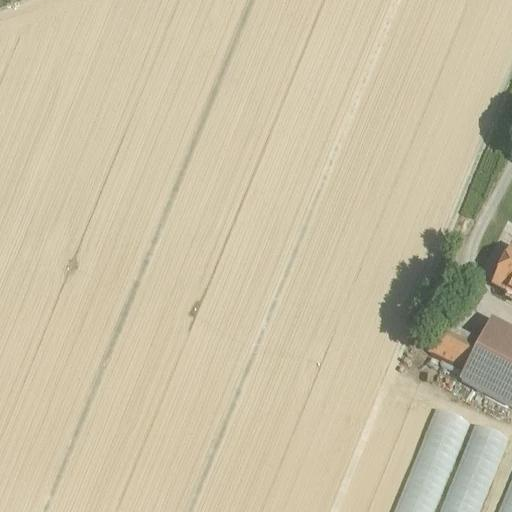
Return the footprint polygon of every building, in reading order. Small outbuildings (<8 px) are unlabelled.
[(511,252),(494,286),(511,295),(511,252)] [(511,334),(491,324),(461,383),(511,409),(511,334)] [(477,351),(452,338),(453,337),(441,331),(441,332),(439,332),(428,353),(466,372),(477,351)] [(447,480),(466,421),(432,410),(416,461),(417,461),(414,470),(447,480)] [(482,505),(505,436),(473,426),(456,478),(470,483),(465,499),(482,505)]
